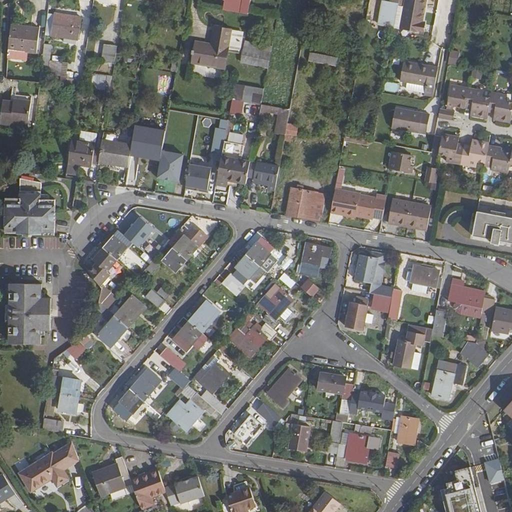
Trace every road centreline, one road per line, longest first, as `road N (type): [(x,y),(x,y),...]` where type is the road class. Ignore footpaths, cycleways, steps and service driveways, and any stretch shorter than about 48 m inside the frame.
road 1 (residential): [(256,221),(99,407),(104,434),(208,455)]
road 2 (residential): [(208,455),(409,488)]
road 3 (residential): [(75,249),(120,203),(256,221)]
road 4 (residential): [(314,324),(457,429)]
road 5 (residential): [(348,238),(447,256),(511,280)]
road 6 (residential): [(208,455),(314,324)]
road 7 (unknown): [(8,259),(75,249),(63,343)]
